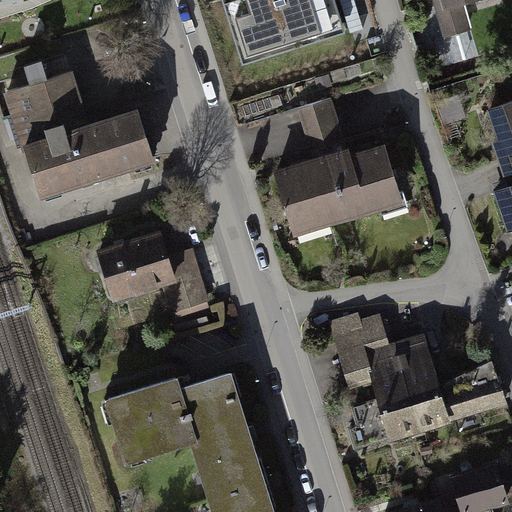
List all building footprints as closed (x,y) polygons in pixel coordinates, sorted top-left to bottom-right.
[(0,0),(0,18),(28,10),(52,0),(0,0)] [(223,0),(241,57),(346,25),(338,0),(223,0)] [(434,0),(447,42),(480,33),(470,0),(434,0)] [(74,66),(4,87),(37,198),(156,161),(138,102),(89,117),(74,66)] [(332,98),(298,109),(312,155),(274,167),(295,232),(402,198),(382,137),(347,148),(332,98)] [(511,98),(489,106),(501,143),(491,147),(503,182),(494,184),(508,229),(511,227),(511,98)] [(164,226),(97,243),(112,301),(161,289),(168,315),(209,305),(198,264),(176,270),(164,226)] [(382,310),(332,325),(348,380),(368,373),(386,432),(490,401),(477,359),(445,368),(433,329),(392,342),(382,310)] [(176,372),(110,391),(129,456),(186,439),(207,511),(277,511),(236,368),(180,384),(176,372)] [(495,459),(452,471),(461,508),(505,497),(495,459)] [(444,511),(441,499),(389,511),(444,511)]
